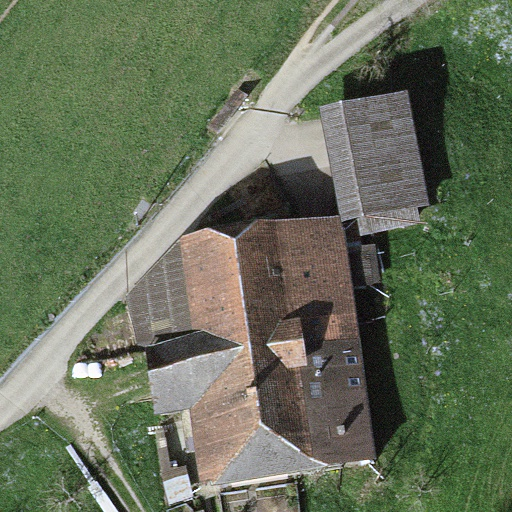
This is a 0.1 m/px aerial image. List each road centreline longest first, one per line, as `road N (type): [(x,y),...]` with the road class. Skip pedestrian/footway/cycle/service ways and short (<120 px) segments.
road 1 (unclassified): [(0,411),(255,137),(301,67),(403,0)]
road 2 (track): [(36,378),(133,511)]
